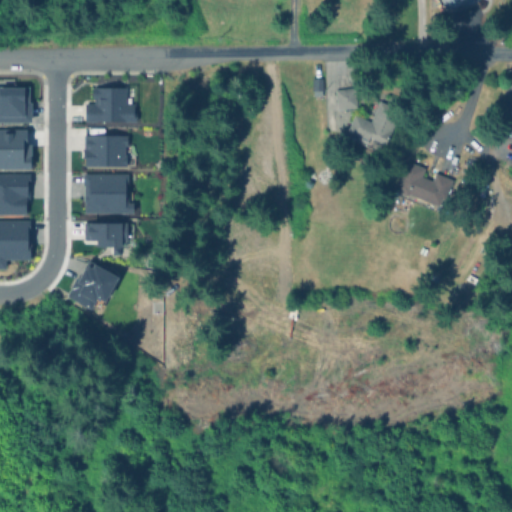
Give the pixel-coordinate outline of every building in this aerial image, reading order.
[(439,0),(442,10),(478,0),(439,0)] [(321,76),(321,88),(311,88),(310,76),(321,76)] [(362,103),(337,107),(334,87),(359,84),(362,103)] [(0,121),(28,121),(28,86),(0,85),(0,121)] [(82,120),(134,121),(134,111),(131,111),(131,102),(124,102),(125,86),(92,86),(92,88),(89,88),(89,97),(91,97),(91,103),(82,103),(82,120)] [(398,113),(382,150),(343,134),(346,126),(348,126),(354,112),(371,119),(377,104),(398,113)] [(0,167),(29,167),(29,142),(24,142),(24,127),(0,127),(0,167)] [(81,165),(124,166),(124,134),(82,134),(81,165)] [(420,174),(431,178),(434,170),(452,177),(439,210),(400,195),(397,203),(391,204),(388,199),(404,158),(424,166),(420,174)] [(82,212),(131,211),(131,201),(126,201),(126,171),(81,172),(82,212)] [(0,213),(25,213),(25,179),(0,179),(0,213)] [(125,221),(82,221),(82,239),(93,238),(93,244),(125,244),(125,221)] [(26,258),(26,238),(0,238),(0,267),(3,267),(3,258),(26,258)] [(66,298),(90,307),(94,297),(104,301),(115,274),(81,260),(66,298)]
